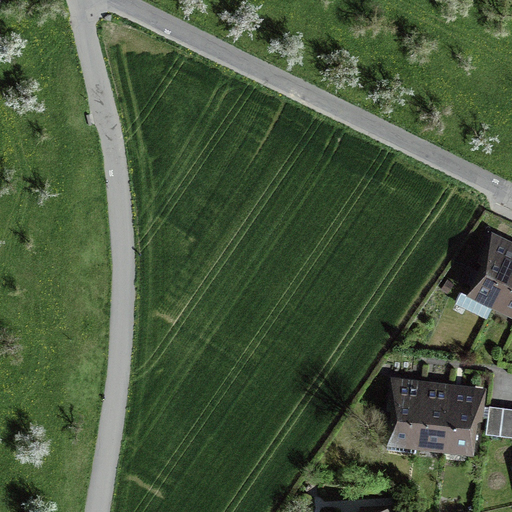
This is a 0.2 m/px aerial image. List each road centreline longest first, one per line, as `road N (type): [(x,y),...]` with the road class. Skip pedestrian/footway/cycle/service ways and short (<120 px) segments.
road 1 (unclassified): [(78,0),(119,179),(124,258),(124,343),(98,511)]
road 2 (residential): [(511,198),(100,0)]
